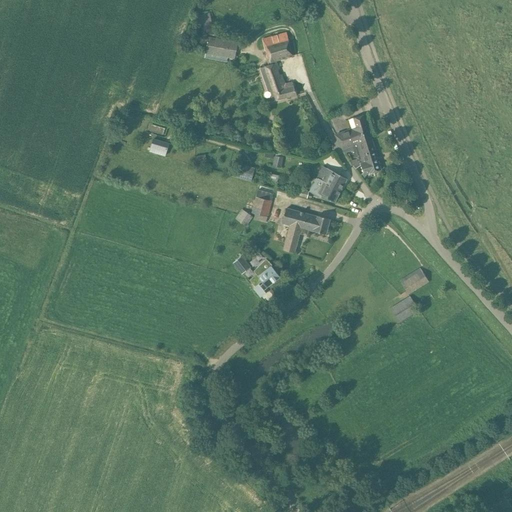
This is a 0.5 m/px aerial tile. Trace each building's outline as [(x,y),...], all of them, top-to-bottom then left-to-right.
[(212,21),(210,13),(196,16),(198,24),(212,21)] [(292,56),(286,33),(262,38),(267,62),(267,67),(260,70),(271,103),(297,95),(292,82),(285,84),(277,63),(276,64),(276,61),(276,60),(291,56),(291,57),(292,56)] [(238,42),(208,37),(205,54),(235,59),(238,42)] [(353,145),(354,150),(367,146),(366,143),(372,141),(364,115),(353,118),(356,127),(335,135),(343,147),(353,145)] [(151,124),(149,130),(165,135),(167,129),(151,124)] [(165,157),(169,144),(153,140),(149,153),(165,157)] [(367,146),(354,150),(356,157),(359,156),(360,160),(357,161),(357,159),(351,161),(353,165),(361,163),(361,164),(364,163),(364,165),(369,164),(368,162),(377,159),(372,141),(366,143),(367,146)] [(276,152),(274,159),(282,161),(283,157),(282,157),(283,154),(276,152)] [(381,170),(377,159),(368,162),(369,164),(364,165),(364,163),(361,164),(364,175),(381,170)] [(247,173),(239,171),(238,177),(252,181),(255,169),(249,167),(247,173)] [(322,167),(316,179),(319,180),(318,181),(319,181),(323,183),(324,183),(340,191),(347,179),(340,176),(340,175),(339,174),(339,175),(324,167),(322,167)] [(315,181),(310,192),(321,197),(322,195),(326,197),(335,202),(340,191),(324,183),(323,183),(319,181),(318,181),(315,181)] [(309,192),(299,189),(298,196),(307,198),(309,192)] [(251,213),(255,214),(254,220),(266,223),(274,194),(258,190),(251,213)] [(330,219),(287,207),(282,223),(289,225),(282,250),(294,253),(301,228),(325,235),(330,219)] [(253,217),(242,209),(235,218),(246,226),(253,217)] [(251,267),(241,255),(232,262),(242,274),(251,267)] [(273,266),(266,259),(254,272),(257,275),(250,280),(255,287),(262,282),(266,288),(280,277),(272,267),(273,266)] [(428,281),(420,268),(400,281),(408,294),(428,281)] [(418,310),(410,296),(390,309),(398,323),(418,310)]
